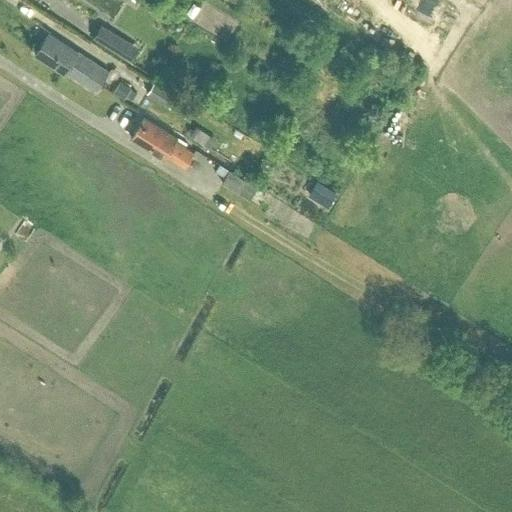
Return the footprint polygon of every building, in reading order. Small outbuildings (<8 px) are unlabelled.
[(204,1),(189,20),(216,40),(230,21),(204,1)] [(94,36),(121,53),(129,41),(102,24),(94,36)] [(109,70),(49,31),(35,53),(64,72),(67,69),(97,88),(109,70)] [(169,105),(177,94),(155,80),(147,91),(169,105)] [(116,93),(124,98),(131,87),(122,82),(116,93)] [(167,154),(185,166),(194,151),(176,140),(178,136),(144,115),(131,136),(165,157),(167,154)] [(274,168),(261,184),(277,196),(290,180),(274,168)] [(250,197),(257,185),(229,169),(222,181),(250,197)] [(246,169),(243,175),(249,178),(252,172),(246,169)]
